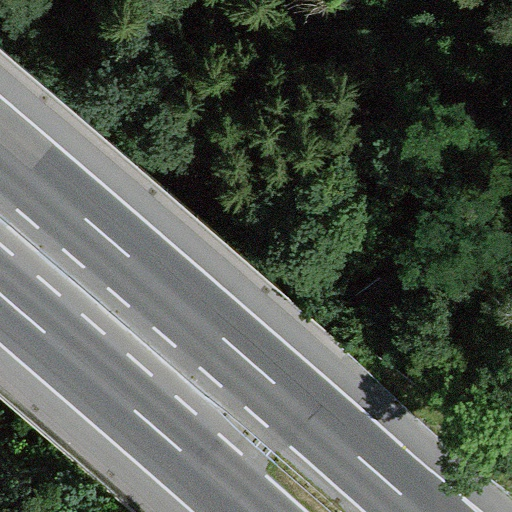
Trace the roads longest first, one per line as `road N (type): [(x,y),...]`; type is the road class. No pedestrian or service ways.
road 1 (motorway): [(419,511),(0,150)]
road 2 (motorway): [(0,295),(255,511)]
road 3 (track): [(0,214),(203,163)]
